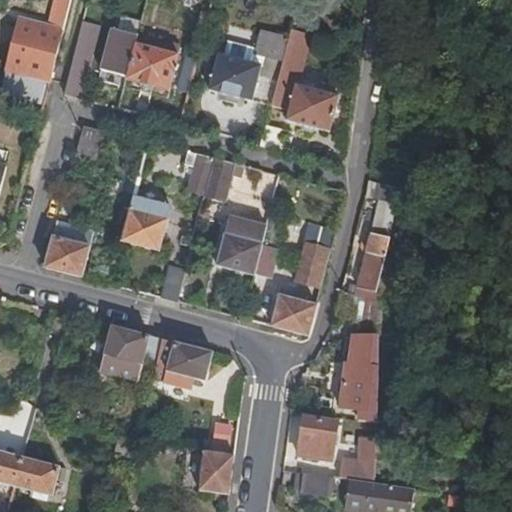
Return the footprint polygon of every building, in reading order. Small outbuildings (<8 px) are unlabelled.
[(55,0),(54,8),(70,12),(73,0),(55,0)] [(84,6),(81,18),(101,24),(104,12),(84,6)] [(7,65),(53,78),(70,12),(54,8),(50,24),(20,15),(7,65)] [(309,18),(297,12),(289,40),(273,96),(284,98),(289,78),(292,79),(309,18)] [(61,89),(82,95),(101,24),(81,18),(61,89)] [(131,77),(173,88),(182,55),(179,54),(183,42),(142,31),(141,34),(116,27),(105,68),(132,75),(131,77)] [(211,89),(271,105),(273,96),(289,40),(261,33),(257,48),(255,53),(265,56),(262,66),(227,56),(222,55),(211,89)] [(231,41),(227,56),(262,66),(265,56),(255,53),(257,48),(231,41)] [(212,52),(203,49),(200,59),(210,62),(212,52)] [(188,55),(177,95),(188,98),(199,58),(188,55)] [(333,132),(342,97),(297,85),(287,119),(333,132)] [(98,157),(106,126),(84,120),(76,151),(98,157)] [(265,126),(260,142),(288,149),(292,133),(265,126)] [(150,138),(138,134),(134,149),(146,152),(150,138)] [(198,151),(188,148),(184,164),(194,167),(198,151)] [(198,151),(194,167),(188,187),(207,192),(217,156),(198,151)] [(217,156),(207,192),(224,197),(235,160),(217,156)] [(0,197),(0,198),(10,160),(0,157),(0,197)] [(367,193),(382,198),(391,200),(395,183),(371,177),(367,193)] [(145,191),(136,189),(124,238),(161,248),(172,206),(147,199),(145,191)] [(391,200),(382,198),(375,226),(380,229),(378,234),(373,233),(372,236),(363,234),(358,251),(368,253),(358,292),(374,296),(391,238),(395,202),(391,200)] [(62,201),(58,216),(70,219),(71,204),(62,201)] [(266,225),(230,215),(216,262),(253,271),(254,268),(259,252),(261,242),(266,225)] [(58,216),(45,265),(81,274),(90,244),(64,237),(65,231),(67,231),(70,219),(58,216)] [(324,285),(338,227),(311,220),(297,278),(324,285)] [(259,252),(276,256),(279,247),(261,242),(259,252)] [(259,252),(254,268),(271,273),(276,256),(259,252)] [(162,294),(177,298),(186,268),(170,264),(162,294)] [(351,319),(358,292),(342,288),(335,315),(351,319)] [(312,332),(319,303),(279,292),(271,321),(312,332)] [(357,331),(383,334),(385,299),(374,296),(358,292),(351,319),(357,331)] [(42,354),(50,326),(31,321),(23,348),(42,354)] [(161,334),(112,322),(105,352),(113,354),(109,369),(141,377),(142,376),(152,378),(156,360),(161,334)] [(379,423),(383,334),(357,331),(353,360),(349,360),(345,405),(365,408),(365,421),(379,423)] [(212,347),(161,334),(156,360),(166,363),(166,365),(182,370),(205,376),(212,347)] [(113,354),(105,352),(101,367),(109,369),(113,354)] [(166,363),(156,360),(152,378),(179,385),(182,370),(166,365),(166,363)] [(240,416),(244,388),(230,387),(226,415),(240,416)] [(54,403),(60,414),(69,409),(63,399),(54,403)] [(235,451),(240,416),(226,415),(217,414),(213,448),(235,451)] [(337,423),(306,417),(300,455),(332,459),(337,423)] [(138,440),(118,437),(111,467),(131,471),(138,440)] [(366,468),(377,470),(378,446),(366,447),(366,468)] [(230,491),(235,451),(213,448),(203,447),(198,487),(230,491)] [(0,479),(15,484),(23,454),(0,448),(0,479)] [(60,464),(23,454),(15,484),(53,494),(60,464)] [(343,478),(350,478),(377,482),(377,470),(366,468),(333,464),(332,476),(343,478)] [(298,486),(313,488),(315,474),(300,472),(298,486)] [(341,493),(343,478),(332,476),(315,474),(313,488),(313,489),(341,493)] [(403,511),(411,511),(416,487),(377,482),(350,478),(346,507),(379,511),(388,511),(390,510),(403,511)] [(3,489),(0,499),(0,511),(6,511),(13,492),(3,489)]
